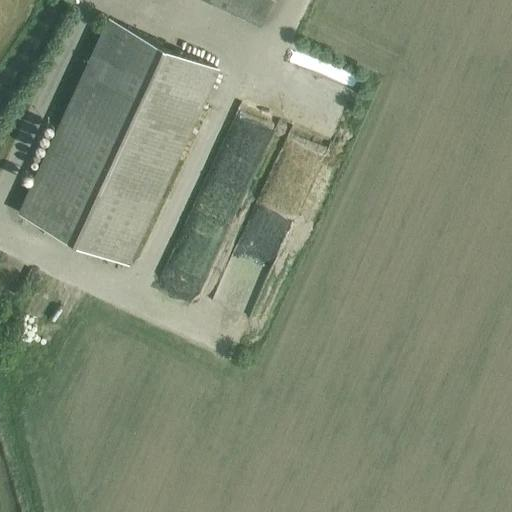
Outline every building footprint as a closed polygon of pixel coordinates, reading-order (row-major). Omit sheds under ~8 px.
[(214,0),(262,22),(271,0),(214,0)] [(109,16),(18,211),(130,263),(220,67),(109,16)] [(335,81),(334,101),(353,101),(354,82),(335,81)] [(246,130),(238,126),(216,169),(234,178),(267,115),(256,110),(246,130)] [(201,198),(170,273),(189,281),(220,206),(201,198)] [(54,295),(45,308),(60,318),(69,306),(54,295)] [(45,344),(25,380),(49,392),(91,313),(73,303),(62,325),(41,314),(30,336),(45,344)]
